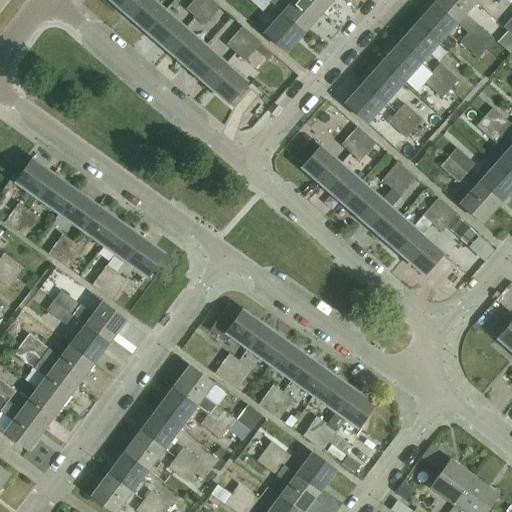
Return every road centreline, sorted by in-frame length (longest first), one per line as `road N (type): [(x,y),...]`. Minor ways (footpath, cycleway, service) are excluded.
road 1 (residential): [(26,511),(220,254)]
road 2 (residential): [(220,254),(0,91)]
road 3 (residential): [(443,397),(391,375),(220,254)]
road 4 (residential): [(56,0),(249,168)]
road 5 (residential): [(249,168),(372,273),(430,339)]
road 6 (residential): [(249,168),(395,0)]
road 7 (residential): [(356,511),(443,397)]
road 8 (residential): [(430,339),(511,249)]
